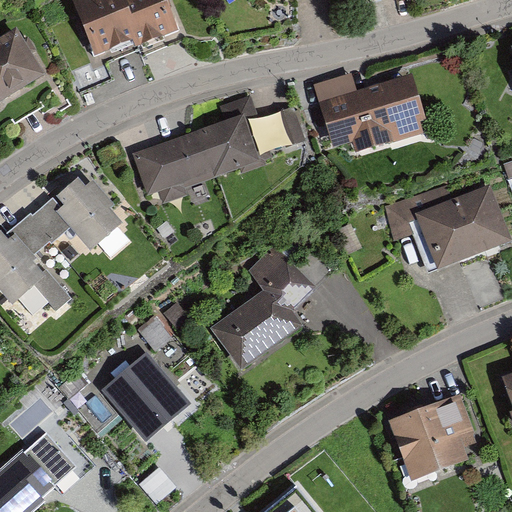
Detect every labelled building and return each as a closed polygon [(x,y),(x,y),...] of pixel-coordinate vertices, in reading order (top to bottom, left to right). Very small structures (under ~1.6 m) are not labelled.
[(68,0),(85,50),(118,39),(121,48),(169,32),(158,0),(68,0)] [(0,102),(46,74),(17,27),(0,37),(0,102)] [(511,46),(503,48),(511,80),(511,46)] [(315,88),(320,106),(358,95),(352,77),(315,88)] [(358,95),(320,106),(334,153),(353,147),(356,157),(424,137),(421,127),(426,125),(413,79),(358,95)] [(223,123),(127,151),(141,199),(270,162),(251,97),(218,107),(223,123)] [(0,304),(26,285),(47,311),(63,299),(41,271),(37,274),(25,259),(59,233),(77,256),(119,224),(86,182),(75,190),(65,178),(42,196),(47,201),(0,237),(0,304)] [(449,188),(388,208),(398,238),(417,232),(430,271),(509,245),(489,187),(453,199),(449,188)] [(293,318),(316,292),(275,249),(250,274),(264,295),(210,333),(242,378),(304,333),(293,318)] [(103,394),(146,448),(192,411),(149,357),(103,394)] [(511,369),(492,377),(511,431),(511,369)] [(454,397),(383,422),(403,478),(463,457),(457,439),(468,436),(454,397)] [(17,454),(0,468),(0,511),(24,511),(49,493),(17,454)] [(264,511),(318,511),(296,486),(264,511)]
